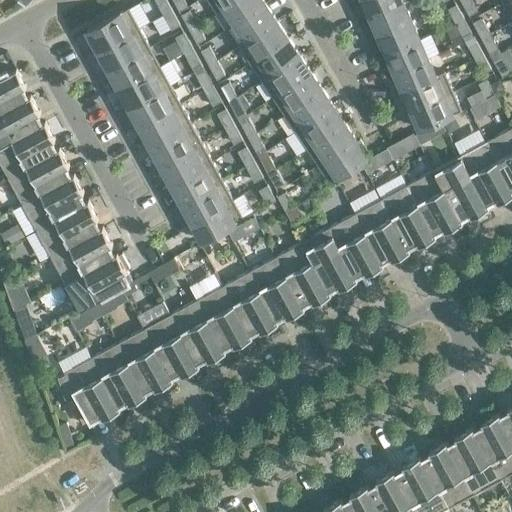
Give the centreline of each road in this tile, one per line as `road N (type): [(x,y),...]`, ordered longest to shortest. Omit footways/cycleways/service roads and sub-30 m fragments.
road 1 (residential): [(437,299),(125,470),(92,506)]
road 2 (residential): [(185,511),(470,356)]
road 3 (residential): [(145,251),(22,24)]
road 4 (residential): [(366,123),(302,0)]
